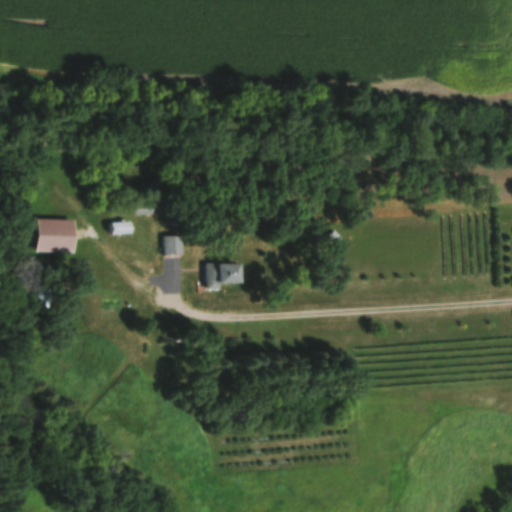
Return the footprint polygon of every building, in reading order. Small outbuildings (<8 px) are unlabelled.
[(133,215),(154,215),(154,204),(133,204),(133,215)] [(74,221),(36,221),(36,254),(74,254),(74,221)] [(108,223),(108,235),(131,235),(131,223),(108,223)] [(181,237),(162,237),(162,255),(181,255),(181,237)] [(241,285),(241,264),(205,264),(205,291),(220,291),(220,285),(241,285)]
